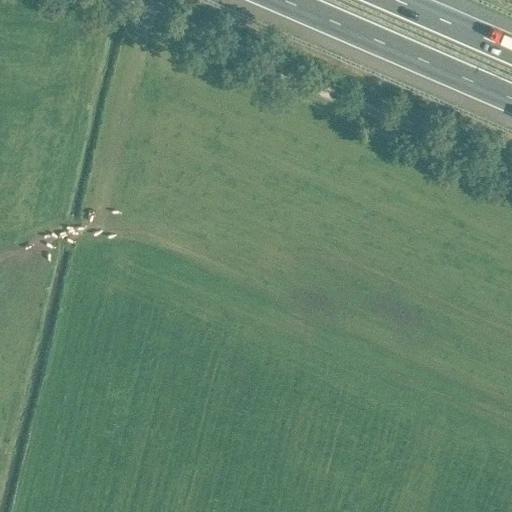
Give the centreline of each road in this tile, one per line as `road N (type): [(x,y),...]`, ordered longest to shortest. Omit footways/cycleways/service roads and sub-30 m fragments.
road 1 (track): [(121,0),(511,164)]
road 2 (motorway): [(287,0),(511,96)]
